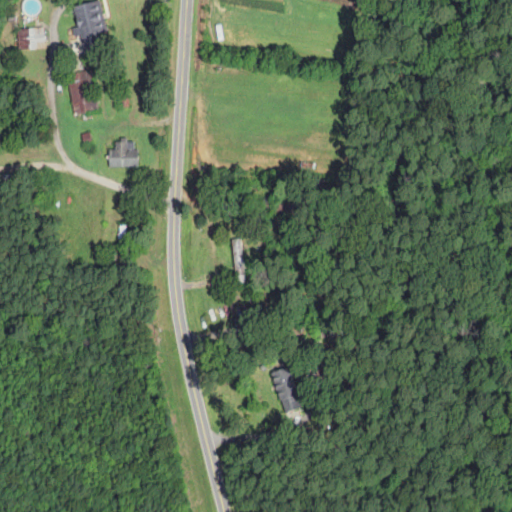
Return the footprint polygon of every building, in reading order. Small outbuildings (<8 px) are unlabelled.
[(108,29),(100,0),(93,0),(74,5),(79,25),(73,27),(76,36),(81,35),(85,52),(102,47),(98,32),(108,29)] [(18,28),(19,48),(46,47),(45,27),(18,28)] [(98,110),(93,69),(68,72),(73,114),(98,110)] [(109,167),(137,166),(137,140),(116,140),(116,148),(109,148),(109,167)] [(283,412),(302,408),(291,366),(273,371),(283,412)]
